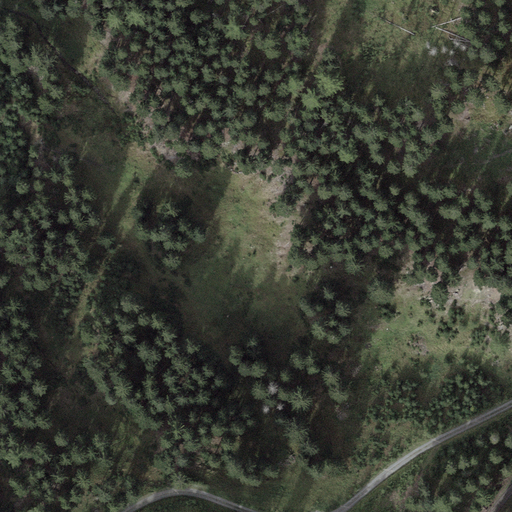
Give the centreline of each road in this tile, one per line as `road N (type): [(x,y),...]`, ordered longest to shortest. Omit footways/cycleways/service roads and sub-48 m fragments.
road 1 (track): [(337,511),(412,454),(511,403)]
road 2 (track): [(125,511),(177,491),(255,511)]
